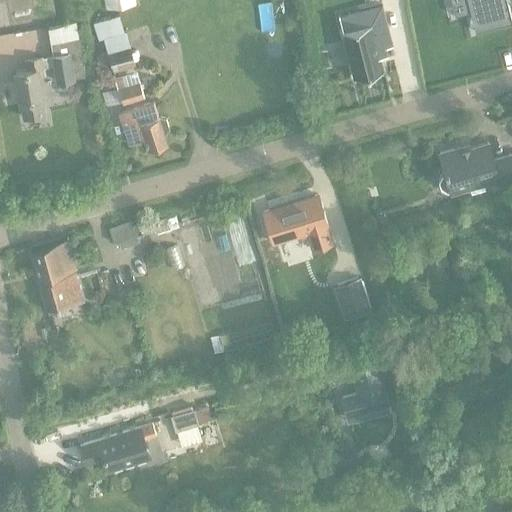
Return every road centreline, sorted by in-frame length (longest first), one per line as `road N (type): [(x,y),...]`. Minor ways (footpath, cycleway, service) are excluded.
road 1 (unclassified): [(0,231),(511,80)]
road 2 (residential): [(32,511),(0,336)]
